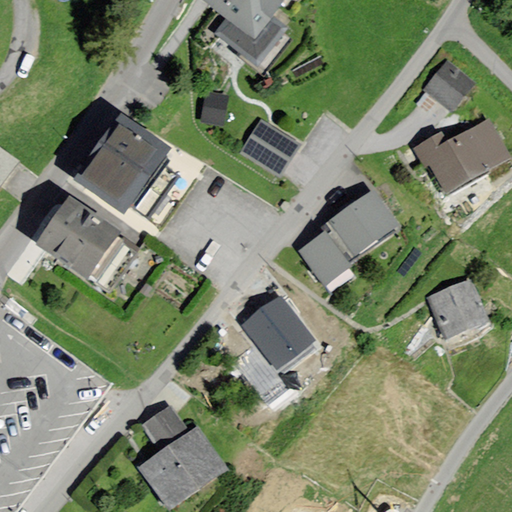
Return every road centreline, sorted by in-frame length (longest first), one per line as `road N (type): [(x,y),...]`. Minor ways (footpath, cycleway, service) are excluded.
road 1 (residential): [(37,511),(226,299),(461,0)]
road 2 (residential): [(0,260),(168,0)]
road 3 (residential): [(423,511),(511,381)]
